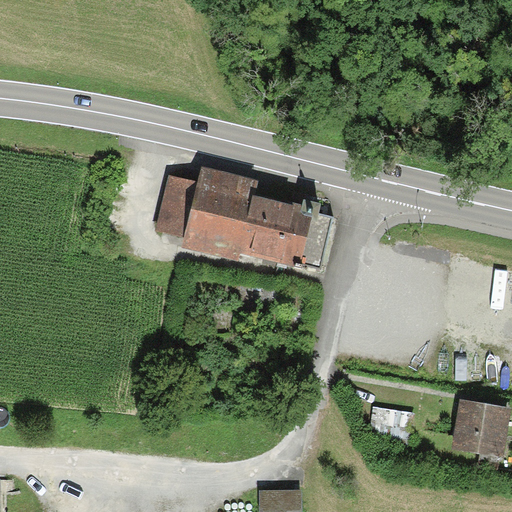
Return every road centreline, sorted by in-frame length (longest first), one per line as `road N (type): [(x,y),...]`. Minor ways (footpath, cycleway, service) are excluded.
road 1 (unclassified): [(347,269),(313,416),(298,446),(266,470),(220,475),(0,463)]
road 2 (primary): [(374,178),(109,114),(0,98)]
road 3 (primary): [(511,207),(374,178)]
